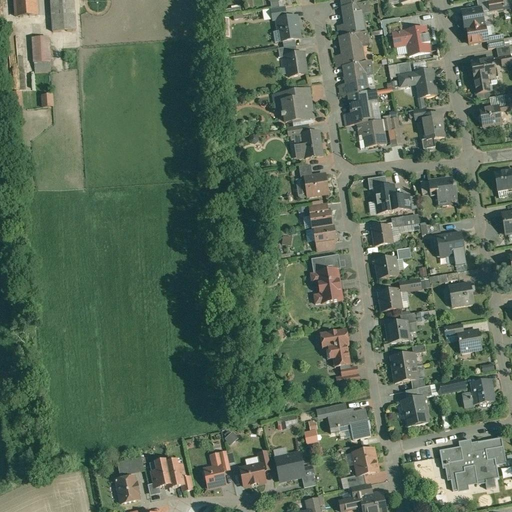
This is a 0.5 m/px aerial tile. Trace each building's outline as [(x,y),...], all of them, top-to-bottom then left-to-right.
[(14,0),(15,17),(38,15),(36,0),(14,0)] [(50,0),(53,32),(76,31),(73,0),(50,0)] [(291,0),(283,0),(281,0),(279,0),(278,0),(279,9),(284,8),(292,7),(291,0)] [(510,0),(477,0),(479,9),(489,7),(488,2),(502,0),(503,8),(511,7),(510,0)] [(502,0),(488,2),(489,7),(490,12),(504,10),(503,8),(502,0)] [(368,4),(343,8),(343,9),(344,8),(345,16),(344,16),(344,17),(345,25),(337,27),(339,38),(340,38),(365,34),(362,15),(370,13),(369,4),(368,4)] [(279,9),(271,10),(273,22),(277,21),(277,20),(286,19),(284,8),(279,9)] [(480,9),(462,12),(465,30),(467,30),(483,27),(480,9)] [(286,19),(277,20),(277,21),(280,43),(300,40),(296,17),(286,19)] [(399,19),(386,21),(389,37),(392,36),(402,34),(399,19)] [(229,38),(228,20),(218,20),(219,39),(229,38)] [(483,27),(467,30),(469,45),(486,42),(487,42),(486,38),(484,26),(483,27)] [(402,34),(392,36),(394,48),(407,46),(409,57),(429,54),(428,45),(427,37),(426,37),(425,30),(402,34)] [(365,34),(340,38),(340,39),(341,39),(342,46),(342,47),(343,56),(334,57),(336,68),(344,67),(363,64),(360,46),(369,44),(367,34),(365,34)] [(503,35),(486,38),(487,42),(486,42),(488,50),(496,49),(505,47),(503,40),(503,35)] [(48,37),(32,38),(34,63),(50,63),(48,37)] [(511,38),(503,40),(505,47),(509,46),(511,64),(511,38)] [(505,47),(496,49),(498,59),(500,58),(502,67),(511,65),(511,64),(509,46),(505,47)] [(296,47),(278,50),(279,59),(286,58),(286,57),(297,55),(296,47)] [(297,55),(286,57),(286,58),(287,67),(286,69),(287,75),(289,76),(289,78),(306,75),(303,54),(297,55)] [(492,59),(471,63),(476,95),(489,92),(487,79),(496,77),(492,59)] [(363,64),(344,67),(344,68),(345,68),(346,75),(345,76),(347,85),(338,86),(340,98),(349,96),(367,93),(364,75),(373,73),(371,63),(363,64)] [(409,63),(397,65),(399,77),(411,75),(409,63)] [(391,79),(399,77),(397,65),(388,67),(391,79)] [(432,71),(415,74),(411,75),(399,77),(401,88),(417,85),(419,99),(437,96),(432,71)] [(311,85),(297,87),(298,93),(302,93),(302,95),(308,94),(312,94),(311,85)] [(22,92),(12,93),(13,108),(23,108),(22,92)] [(367,93),(349,96),(349,97),(350,97),(351,104),(351,105),(352,114),(343,116),(345,127),(358,125),(372,123),(369,104),(378,103),(377,96),(376,92),(367,93)] [(298,93),(274,97),(276,108),(283,107),(284,115),(281,116),(281,118),(285,118),(285,123),(312,119),(308,94),(302,95),(302,93),(298,93)] [(52,95),(42,96),(43,107),(53,106),(52,95)] [(499,107),(479,111),(482,128),(502,124),(499,112),(506,111),(507,113),(511,112),(511,99),(505,101),(505,106),(499,107)] [(426,109),(413,111),(414,119),(421,117),(427,116),(426,109)] [(427,116),(421,117),(425,142),(444,138),(440,113),(427,116)] [(393,148),(401,147),(396,119),(388,120),(390,132),(393,148)] [(383,133),(390,132),(388,120),(382,122),(383,133)] [(372,123),(358,125),(360,136),(366,135),(367,141),(360,142),(361,150),(386,146),(383,133),(382,122),(372,123)] [(308,126),(294,128),(296,137),(301,136),(301,135),(309,134),(308,126)] [(309,134),(301,135),(301,136),(305,160),(322,157),(319,133),(309,134)] [(311,166),(299,168),(301,180),(304,180),(312,178),(311,166)] [(511,171),(494,174),(497,192),(511,189),(511,171)] [(312,178),(304,180),(307,198),(328,195),(325,175),(312,178)] [(385,178),(368,180),(369,190),(373,189),(386,187),(385,178)] [(446,179),(428,182),(430,194),(436,193),(438,207),(447,206),(447,203),(456,201),(457,205),(458,205),(456,189),(456,187),(453,187),(453,181),(446,182),(446,179)] [(428,182),(420,183),(422,195),(430,194),(428,182)] [(386,187),(373,189),(377,215),(396,212),(397,212),(396,205),(393,186),(386,187)] [(409,203),(396,205),(397,212),(396,212),(396,213),(398,213),(399,218),(404,218),(407,217),(406,208),(409,208),(409,203)] [(327,204),(309,207),(310,214),(328,211),(327,204)] [(310,214),(309,214),(312,230),(333,227),(332,227),(330,211),(328,211),(310,214)] [(511,213),(502,215),(505,235),(511,233),(511,213)] [(399,218),(391,220),(393,229),(418,225),(417,216),(407,217),(404,218),(399,218)] [(439,224),(426,226),(427,235),(440,233),(439,224)] [(389,226),(372,229),(375,248),(392,245),(389,226)] [(333,227),(312,230),(312,231),(313,231),(316,246),(334,243),(336,243),(333,227)] [(461,233),(436,238),(439,256),(454,254),(456,266),(467,264),(461,233)] [(334,243),(316,246),(317,253),(335,251),(334,243)] [(409,249),(397,251),(398,261),(411,259),(409,249)] [(338,256),(311,260),(314,275),(317,274),(327,272),(337,271),(340,270),(338,256)] [(395,258),(375,261),(378,280),(398,277),(395,258)] [(425,268),(419,269),(420,278),(427,277),(425,268)] [(327,272),(317,274),(319,285),(318,285),(319,285),(320,293),(320,294),(320,295),(314,296),(315,305),(322,304),(322,305),(342,301),(337,271),(327,272)] [(458,273),(447,275),(448,282),(459,280),(458,273)] [(439,284),(448,282),(447,275),(438,277),(439,282),(439,284)] [(419,281),(399,284),(401,293),(421,290),(419,281)] [(428,281),(420,282),(422,290),(430,289),(428,281)] [(470,284),(448,288),(449,289),(451,288),(454,307),(452,307),(452,308),(474,304),(470,284)] [(398,290),(379,293),(382,313),(402,310),(398,290)] [(425,312),(416,314),(417,323),(426,321),(425,312)] [(413,314),(400,316),(401,323),(407,322),(407,325),(415,324),(413,314)] [(401,323),(385,325),(389,345),(410,341),(407,325),(407,322),(401,323)] [(462,325),(449,327),(451,336),(457,335),(463,334),(462,325)] [(346,331),(320,335),(322,351),(325,350),(327,361),(333,360),(334,368),(340,367),(341,370),(350,369),(350,366),(347,347),(349,346),(346,331)] [(463,334),(457,335),(461,354),(482,350),(478,331),(463,334)] [(425,346),(412,348),(413,354),(414,355),(426,353),(425,346)] [(413,354),(391,358),(393,371),(416,368),(414,355),(413,354)] [(492,365),(483,367),(484,373),(494,371),(492,365)] [(350,369),(341,370),(342,377),(342,378),(348,377),(349,385),(359,383),(356,368),(350,369)] [(416,368),(393,371),(395,385),(411,382),(418,381),(418,380),(416,368)] [(423,379),(418,380),(418,381),(411,382),(412,390),(417,389),(425,388),(423,379)] [(464,380),(437,386),(439,395),(465,390),(464,380)] [(474,398),(471,398),(471,393),(462,394),(464,409),(473,407),(473,406),(473,407),(494,404),(493,402),(495,402),(494,395),(492,395),(490,381),(472,384),(474,398)] [(425,388),(417,389),(419,399),(423,398),(432,397),(430,386),(425,388)] [(419,399),(402,403),(405,417),(404,417),(404,418),(405,418),(407,428),(428,424),(423,398),(419,399)] [(345,405),(331,408),(333,417),(347,414),(345,405)] [(327,418),(333,417),(331,408),(317,411),(319,420),(327,418)] [(333,417),(327,418),(331,435),(339,433),(339,429),(351,427),(352,432),(351,432),(353,441),(371,437),(369,428),(368,428),(367,423),(368,423),(365,410),(347,414),(333,417)] [(296,417),(281,420),(283,431),(289,429),(288,425),(297,423),(296,417)] [(316,422),(308,423),(310,432),(318,431),(316,422)] [(233,433),(225,440),(231,446),(238,439),(233,433)] [(503,447),(473,453),(470,441),(459,443),(460,448),(439,452),(442,466),(448,465),(453,492),(468,489),(467,484),(494,479),(491,465),(506,462),(503,447)] [(373,450),(353,454),(358,476),(358,477),(364,476),(378,473),(373,450)] [(226,453),(211,457),(213,469),(222,467),(223,473),(230,471),(226,453)] [(267,453),(258,455),(259,458),(260,466),(261,465),(263,472),(271,471),(267,453)] [(299,454),(275,460),(279,478),(289,476),(294,479),(301,477),(304,477),(303,469),(299,454)] [(259,458),(245,461),(247,469),(240,470),(244,488),(265,483),(263,472),(261,465),(260,466),(259,458)] [(142,459),(131,462),(133,475),(144,472),(142,459)] [(176,462),(167,464),(166,461),(156,464),(158,472),(152,473),(155,484),(156,489),(159,489),(171,486),(172,489),(182,487),(186,486),(184,479),(181,467),(177,467),(176,462)] [(131,462),(124,463),(127,476),(133,475),(131,462)] [(213,469),(204,471),(204,474),(203,474),(204,481),(206,481),(208,489),(224,486),(222,473),(223,473),(222,467),(213,469)] [(311,468),(303,469),(304,477),(313,475),(311,468)] [(304,477),(301,477),(304,489),(316,486),(313,475),(304,477)] [(364,476),(358,477),(358,476),(346,479),(348,490),(352,489),(366,486),(364,476)] [(133,478),(116,482),(121,505),(139,501),(137,494),(139,492),(137,486),(135,485),(133,478)] [(191,478),(184,479),(186,486),(182,487),(183,493),(194,490),(191,478)] [(366,486),(352,489),(354,501),(360,499),(372,496),(370,485),(366,486)] [(150,497),(160,495),(159,489),(156,489),(149,491),(150,497)] [(372,496),(360,499),(360,500),(362,509),(362,511),(385,511),(382,494),(372,496)] [(321,511),(318,499),(307,502),(308,511),(310,511),(311,511),(310,511),(321,511)] [(360,500),(339,504),(340,511),(346,511),(362,509),(360,500)]
